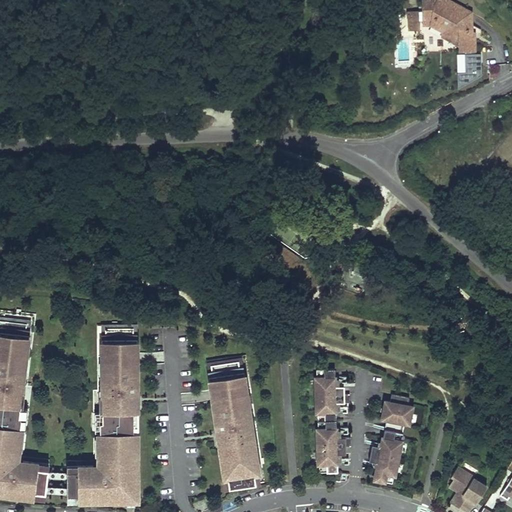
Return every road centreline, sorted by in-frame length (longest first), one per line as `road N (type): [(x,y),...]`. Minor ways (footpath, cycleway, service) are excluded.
road 1 (residential): [(367,167),(337,149),(259,135),(0,148)]
road 2 (residential): [(511,288),(367,167)]
road 3 (residential): [(367,167),(398,141),(511,80)]
road 4 (residential): [(242,511),(321,495),(404,510)]
